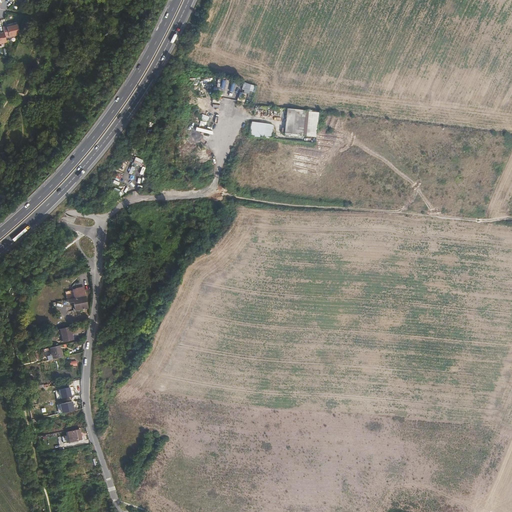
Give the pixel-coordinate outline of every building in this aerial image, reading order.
[(4,33),(5,38),(17,35),(19,31),(17,25),(14,25),(11,26),(11,25),(3,27),(4,33)] [(233,79),(231,87),(246,91),(245,95),(248,96),(252,85),(233,79)] [(319,114),(286,111),(285,136),(317,138),(319,114)] [(273,126),(254,123),(252,135),(271,139),(273,126)] [(132,162),(141,166),(143,160),(134,156),(132,162)] [(73,290),(66,292),(69,303),(73,302),(75,311),(87,308),(84,287),(75,289),(72,289),(73,290)] [(70,326),(60,329),(63,342),(73,339),(70,326)] [(48,335),(37,338),(38,347),(50,344),(48,335)] [(60,346),(50,348),(53,359),(62,357),(60,346)] [(71,382),(54,385),(56,398),(73,395),(71,382)] [(72,401),(57,405),(58,410),(60,410),(61,414),(74,411),(72,401)] [(66,435),(62,436),(64,444),(82,440),(80,429),(66,432),(66,435)]
